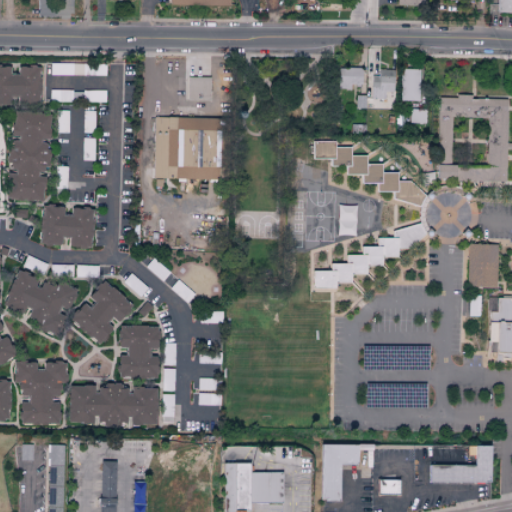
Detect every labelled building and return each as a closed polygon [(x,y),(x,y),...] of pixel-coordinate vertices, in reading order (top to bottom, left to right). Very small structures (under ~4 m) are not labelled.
[(511,0),(496,0),(496,13),(511,13),(511,0)] [(105,75),(105,64),(50,63),(49,75),(105,75)] [(0,105),(39,105),(38,67),(16,67),(17,73),(9,73),(9,67),(0,66),(0,105)] [(337,89),(351,89),(351,85),(361,85),(361,68),(338,68),(337,89)] [(393,70),(378,69),(377,76),(371,76),(370,99),(384,99),(384,92),(392,92),(393,70)] [(419,69),(400,69),(399,101),(418,102),(419,69)] [(209,101),(209,78),(187,77),(186,101),(209,101)] [(71,90),(49,89),(49,101),(71,102),(71,90)] [(486,166),(436,165),(435,181),(504,182),(505,150),(506,150),(507,99),(470,99),(470,97),(438,96),(436,163),(450,164),(451,117),(487,118),(486,166)] [(424,124),(425,110),(409,109),(408,123),(424,124)] [(48,113),(11,112),(10,138),(8,138),(6,172),(5,199),(41,201),(42,175),(44,175),(45,141),(47,141),(48,113)] [(152,179),(213,180),(214,119),(153,117),(152,179)] [(420,203),(420,191),(410,191),(411,181),(396,181),(396,173),(380,172),(381,164),(365,164),(365,155),(350,155),(350,147),(334,147),(335,141),(312,141),(312,159),(330,159),(329,166),(345,167),(345,175),(361,175),(361,183),(376,184),(376,192),(392,193),(391,203),(420,203)] [(295,212),(295,210),(305,210),(305,193),(288,192),(288,211),(295,212)] [(90,248),(92,209),(66,208),(66,207),(40,206),(38,245),(63,246),(63,247),(90,248)] [(336,235),(354,236),(355,206),(337,206),(336,235)] [(360,256),(345,255),(345,264),(329,264),(329,272),(312,271),(311,288),(335,289),(335,283),(350,283),(350,275),(365,275),(366,266),(381,266),(381,258),(396,258),(396,249),(413,249),(414,239),(421,239),(421,228),(391,227),(391,239),(375,238),(375,247),(360,247),(360,256)] [(495,288),(496,245),(467,244),(466,287),(495,288)] [(3,303),(7,304),(21,313),(26,316),(38,323),(37,329),(50,332),(55,325),(59,305),(67,306),(75,293),(76,290),(69,288),(41,283),(39,286),(16,271),(15,271),(14,277),(6,288),(3,303)] [(85,301),(84,300),(68,320),(98,344),(113,325),(115,327),(132,305),(101,281),(85,301)] [(479,316),(478,296),(468,296),(468,316),(479,316)] [(511,298),(496,298),(496,312),(488,312),(487,343),(494,343),(494,353),(511,353),(511,298)] [(155,377),(155,355),(147,355),(147,347),(156,347),(156,327),(117,327),(117,346),(125,346),(124,354),(116,354),(116,377),(155,377)] [(19,423),(57,423),(57,402),(49,402),(50,396),(57,396),(57,380),(64,380),(64,361),(41,361),(41,368),(34,368),(34,361),(12,361),(12,382),(19,382),(18,398),(19,398),(19,423)] [(197,389),(213,389),(213,378),(197,378),(197,389)] [(155,387),(128,386),(128,385),(95,384),(95,385),(68,385),(67,421),(94,422),(94,425),(120,426),(120,420),(129,420),(129,424),(154,424),(155,387)] [(217,405),(217,394),(197,393),(196,404),(217,405)] [(19,459),(32,460),(32,444),(20,444),(19,459)] [(61,511),(62,444),(47,444),(46,511),(61,511)] [(320,501),(338,501),(339,464),(356,464),(357,444),(320,444),(320,501)] [(473,465),(428,464),(428,482),(488,483),(489,445),(474,444),(473,465)] [(97,511),(112,511),(114,461),(99,460),(97,511)] [(247,472),(247,462),(222,462),(222,511),(247,511),(248,502),(280,502),(280,471),(247,472)] [(376,479),(376,494),(398,494),(398,479),(376,479)]
